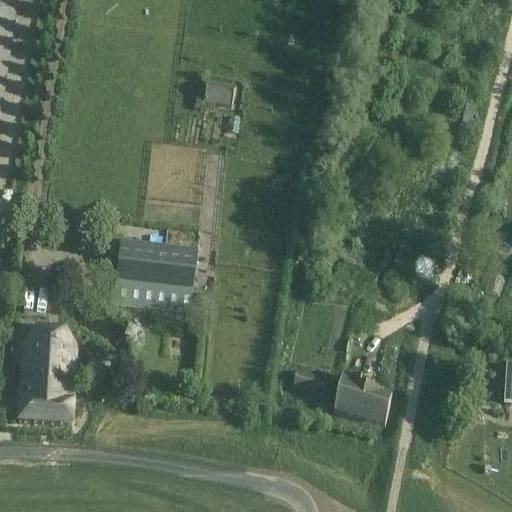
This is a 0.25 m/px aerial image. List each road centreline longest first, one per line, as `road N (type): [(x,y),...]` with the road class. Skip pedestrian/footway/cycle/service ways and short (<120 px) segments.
road 1 (track): [(391,511),(422,321),(441,291),(511,18)]
road 2 (unclassified): [(0,453),(111,458),(282,487),(307,511)]
